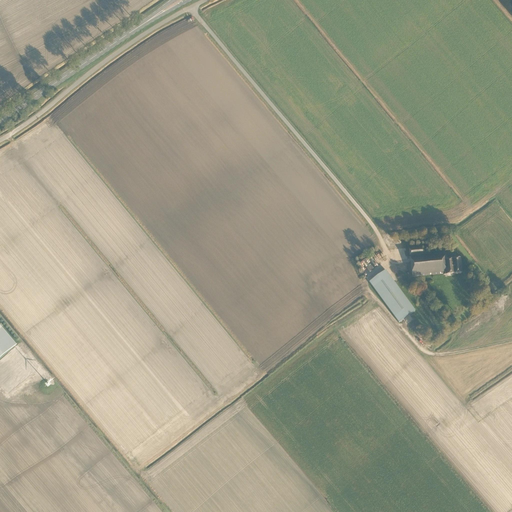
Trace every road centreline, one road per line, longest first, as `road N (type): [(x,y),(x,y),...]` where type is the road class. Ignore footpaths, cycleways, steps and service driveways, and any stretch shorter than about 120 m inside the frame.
road 1 (unclassified): [(0,140),(141,36),(206,0)]
road 2 (track): [(388,260),(364,282),(426,354),(511,341)]
road 3 (primary): [(0,120),(140,25)]
